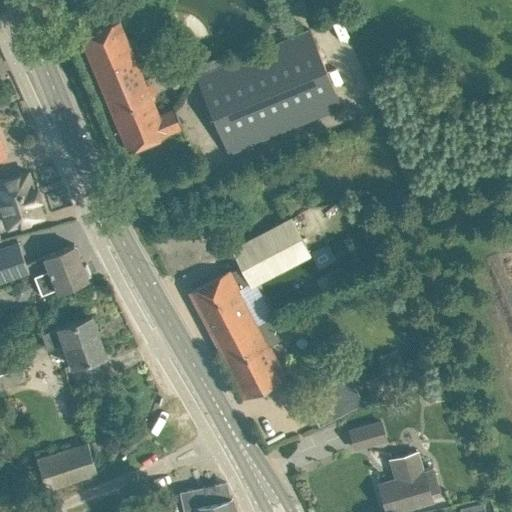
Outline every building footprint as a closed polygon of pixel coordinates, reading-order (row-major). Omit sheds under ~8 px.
[(160,114),(120,18),(80,35),(128,149),(168,133),(167,131),(182,125),(175,108),(160,114)] [(229,152),(341,105),(309,28),(197,76),(229,152)] [(8,226),(43,215),(37,198),(41,197),(38,185),(34,187),(28,170),(0,179),(0,201),(4,214),(0,214),(0,226),(7,225),(8,226)] [(211,212),(163,233),(176,262),(191,256),(195,265),(303,209),(294,194),(286,198),(270,207),(239,222),(228,199),(209,208),(211,212)] [(208,281),(190,290),(218,343),(256,324),(237,287),(250,281),(251,283),(308,253),(289,217),(231,247),(240,264),(208,281)] [(0,281),(30,269),(18,239),(0,246),(0,281)] [(83,264),(74,243),(44,255),(51,270),(33,277),(41,296),(58,289),(58,290),(88,278),(87,276),(91,274),(86,263),(83,264)] [(351,298),(387,281),(380,266),(344,282),(351,298)] [(105,353),(92,314),(42,332),(47,348),(65,342),(73,364),(105,353)] [(256,324),(218,343),(245,394),(263,385),(283,374),(268,345),(256,324)] [(0,386),(25,378),(16,350),(0,354),(0,386)] [(358,403),(344,375),(333,381),(348,409),(358,403)] [(354,446),(387,437),(382,419),(349,429),(354,446)] [(46,488),(97,472),(87,441),(36,457),(46,488)] [(423,470),(418,450),(390,458),(396,478),(379,482),(387,511),(388,511),(432,500),(430,493),(440,490),(434,467),(423,470)] [(184,511),(237,511),(232,497),(230,497),(228,497),(194,505),(193,506),(184,509),(184,511)] [(460,511),(485,511),(483,499),(459,505),(460,511)] [(156,511),(153,500),(107,511),(156,511)]
